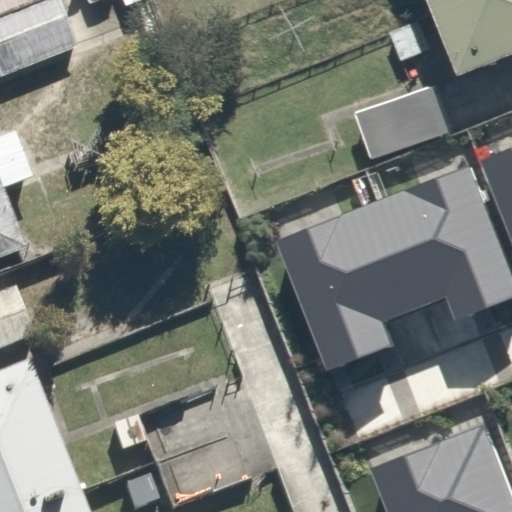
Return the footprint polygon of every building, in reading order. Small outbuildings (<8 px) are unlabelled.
[(58,0),(0,0),(0,64),(5,80),(77,57),(58,0)] [(511,0),(425,0),(455,75),(511,51),(511,0)] [(511,149),(481,162),(511,239),(511,149)] [(511,278),(466,165),(377,201),(419,307),(445,298),(454,320),(511,296),(511,278)] [(0,183),(0,262),(30,250),(0,183)] [(377,201),(276,240),(327,371),(393,346),(383,321),(419,307),(377,201)] [(101,511),(40,356),(0,372),(0,511),(101,511)] [(511,511),(511,501),(481,426),(367,468),(385,511),(511,511)]
